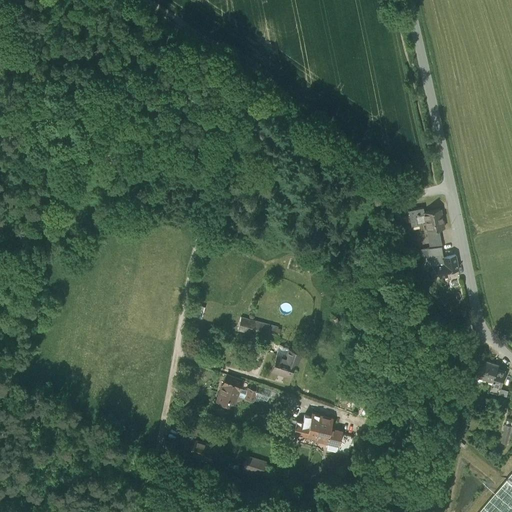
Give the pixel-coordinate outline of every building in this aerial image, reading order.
[(411,226),(425,224),(423,212),(424,212),(423,207),(408,210),(411,226)] [(440,209),(424,212),(423,212),(425,224),(427,231),(438,229),(443,228),(440,209)] [(427,234),(428,240),(440,238),(439,232),(427,234)] [(440,238),(428,240),(429,248),(441,246),(442,246),(440,238)] [(427,248),(428,256),(442,254),(441,246),(429,248),(427,248)] [(425,257),(439,277),(447,276),(446,272),(458,270),(455,255),(443,257),(442,254),(428,256),(425,257)] [(238,331),(266,338),(268,326),(241,319),(238,331)] [(266,338),(274,340),(277,328),(268,326),(266,338)] [(289,350),(286,359),(295,362),(295,363),(298,364),(301,354),(289,350)] [(290,378),(295,363),(295,362),(286,359),(276,356),(271,372),(290,378)] [(489,382),(492,383),(493,383),(497,370),(499,366),(480,360),(475,376),(489,381),(489,382)] [(506,372),(497,370),(493,383),(492,383),(490,392),(499,395),(501,389),(506,372)] [(233,410),(237,398),(240,391),(243,382),(227,376),(223,387),(223,386),(217,404),(233,410)] [(510,392),(501,389),(499,395),(508,398),(510,392)] [(247,392),(240,391),(237,398),(253,404),(254,403),(257,394),(257,393),(248,390),(247,392)] [(254,403),(265,407),(269,398),(257,394),(254,403)] [(312,415),(311,418),(309,425),(303,423),(296,422),(294,434),(315,438),(320,417),(312,415)] [(304,416),(303,423),(309,425),(311,418),(304,416)] [(332,419),(320,417),(315,438),(314,441),(338,446),(338,447),(341,435),(341,432),(330,430),(332,419)] [(294,434),(296,422),(289,420),(285,435),(293,437),(294,434)] [(502,440),(508,441),(511,427),(505,426),(502,440)] [(186,443),(192,445),(193,442),(194,442),(197,431),(184,427),(180,441),(186,443)] [(336,453),(349,456),(353,438),(352,438),(341,435),(338,447),(338,446),(336,453)] [(208,462),(219,465),(223,451),(215,448),(208,445),(208,446),(194,442),(193,442),(192,445),(188,456),(203,460),(203,462),(207,464),(208,462)] [(192,445),(186,443),(183,454),(188,456),(192,445)] [(242,471),(263,477),(267,464),(246,458),(242,471)] [(511,511),(511,473),(479,511),(511,511)]
